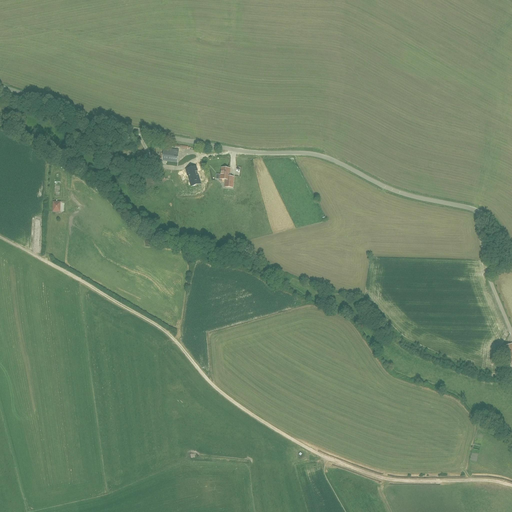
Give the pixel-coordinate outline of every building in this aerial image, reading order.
[(164,149),(162,161),(177,163),(179,151),(164,149)] [(199,175),(198,171),(197,167),(196,166),(191,166),(185,169),(187,175),(188,175),(191,187),(196,184),(201,184),(199,175)] [(222,168),(220,179),(226,180),(226,187),(232,188),(234,177),(229,177),(230,169),(222,168)] [(53,201),(52,212),(60,213),(61,202),(53,201)] [(511,342),(499,347),(505,364),(511,361),(511,342)]
